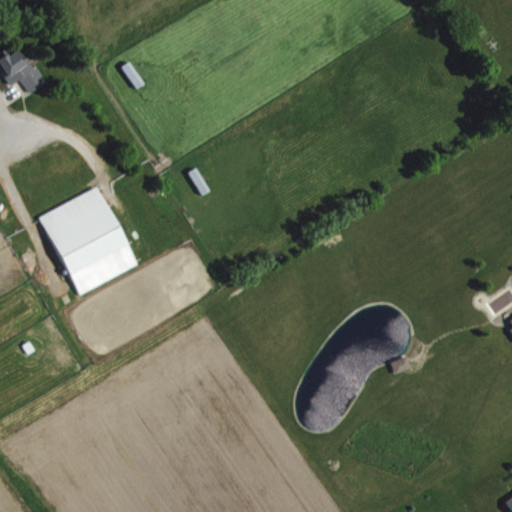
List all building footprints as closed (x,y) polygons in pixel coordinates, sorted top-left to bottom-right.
[(0,76),(0,53),(10,49),(19,62),(23,60),(27,67),(30,65),(39,79),(25,92),(15,78),(5,84),(0,76)] [(124,59),(115,66),(133,88),(142,82),(124,59)] [(183,171),(193,166),(206,190),(197,195),(183,171)] [(30,217),(95,185),(136,267),(72,299),(30,217)] [(24,340),(18,344),(24,353),(31,349),(24,340)] [(393,361),(397,373),(414,367),(409,355),(393,361)]
